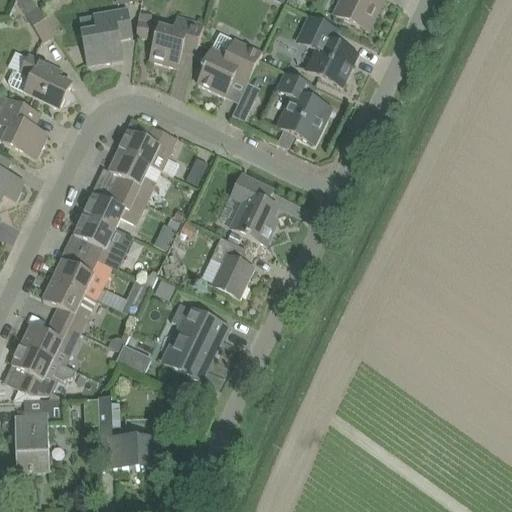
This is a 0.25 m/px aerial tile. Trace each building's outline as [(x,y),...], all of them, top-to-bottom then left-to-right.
[(17,0),(17,3),(43,46),(55,39),(32,0),(17,0)] [(344,0),(335,18),(351,25),(369,34),(384,2),(379,0),(344,0)] [(97,33),(83,35),(89,69),(124,63),(120,43),(133,40),(128,12),(95,18),(97,33)] [(161,29),(150,64),(178,72),(185,48),(198,52),(205,27),(178,19),(174,33),(161,29)] [(308,73),(324,81),(342,90),(358,58),(333,46),(339,33),(321,25),(311,20),(299,45),(318,54),(308,73)] [(137,41),(149,42),(151,24),(139,23),(137,41)] [(234,82),(248,88),(263,56),(236,43),(220,36),(213,53),(212,52),(203,72),(206,74),(199,88),(226,100),(234,82)] [(30,58),(22,76),(18,75),(13,76),(9,84),(10,89),(42,104),(60,113),(73,86),(60,80),(63,74),(30,58)] [(287,77),(279,94),(293,101),(279,130),(315,148),(332,112),(310,101),(316,90),(287,77)] [(261,92),(249,86),(248,88),(243,99),(255,105),(261,92)] [(0,128),(10,134),(3,148),(36,163),(49,137),(35,130),(41,117),(0,97),(0,128)] [(117,154),(162,175),(178,142),(154,131),(148,142),(129,134),(124,146),(122,144),(117,154)] [(119,179),(113,191),(147,207),(157,186),(162,175),(117,154),(113,162),(115,163),(110,175),(119,179)] [(0,208),(5,199),(16,204),(25,185),(6,176),(11,165),(0,159),(0,208)] [(187,184),(198,189),(208,167),(204,165),(203,166),(197,163),(193,173),(192,172),(187,184)] [(243,178),(234,197),(233,200),(245,205),(232,232),(266,249),(274,233),(270,231),(279,211),(268,205),(274,193),(243,178)] [(141,220),(147,207),(113,191),(107,203),(95,197),(89,209),(87,208),(83,217),(116,233),(122,222),(136,229),(141,220)] [(186,216),(178,212),(175,219),(182,223),(186,216)] [(93,247),(87,260),(112,271),(118,259),(122,249),(125,251),(130,240),(116,233),(83,217),(79,226),(81,226),(75,238),(93,247)] [(168,229),(177,234),(181,226),(172,221),(168,229)] [(198,231),(185,225),(181,233),(193,240),(198,231)] [(228,243),(238,248),(242,239),(232,235),(228,243)] [(213,289),(223,293),(241,302),(255,272),(241,265),(247,253),(238,248),(228,243),(221,240),(212,261),(224,266),(213,289)] [(56,273),(52,282),(96,304),(106,283),(112,271),(87,260),(81,271),(63,263),(58,274),(56,273)] [(176,266),(164,269),(167,281),(179,278),(176,266)] [(154,273),(143,285),(152,289),(158,276),(154,273)] [(53,324),(80,337),(86,324),(96,304),(52,282),(47,291),(49,292),(44,304),(59,311),(53,324)] [(162,282),(155,297),(170,304),(177,289),(162,282)] [(152,290),(142,286),(137,283),(126,305),(121,315),(137,322),(142,312),(151,292),(152,290)] [(211,321),(193,312),(181,307),(172,325),(182,329),(165,366),(201,384),(222,341),(228,329),(211,321)] [(25,339),(20,348),(76,375),(77,373),(65,368),(75,349),(80,337),(53,324),(47,335),(32,328),(27,340),(25,339)] [(146,375),(153,359),(124,347),(117,363),(146,375)] [(13,369),(27,376),(19,393),(33,399),(52,399),(60,381),(65,383),(74,380),(76,375),(20,348),(16,356),(18,357),(13,369)] [(168,439),(113,441),(113,430),(121,430),(120,407),(112,407),(112,401),(99,402),(102,474),(160,472),(160,471),(158,471),(157,440),(168,440),(168,439)] [(51,486),(49,427),(67,426),(65,403),(27,405),(27,419),(16,420),(18,477),(19,477),(19,475),(50,474),(50,486),(51,486)] [(85,403),(85,412),(100,412),(99,403),(85,403)] [(191,452),(195,443),(185,439),(181,448),(191,452)]
